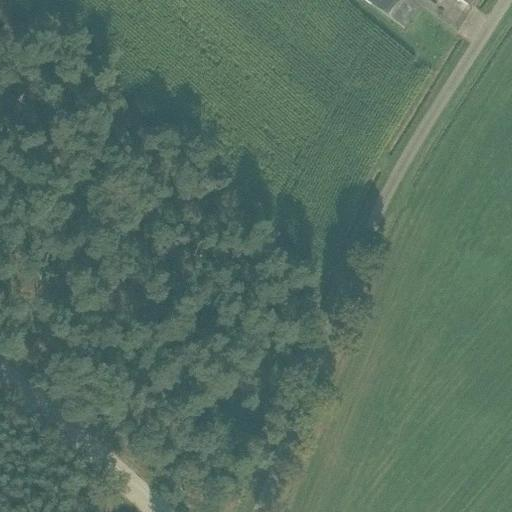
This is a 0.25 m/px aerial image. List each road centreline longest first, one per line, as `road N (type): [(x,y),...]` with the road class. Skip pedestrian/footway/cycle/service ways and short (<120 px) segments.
road 1 (unclassified): [(257,511),(402,161),(508,0)]
road 2 (unclassified): [(160,511),(0,372)]
